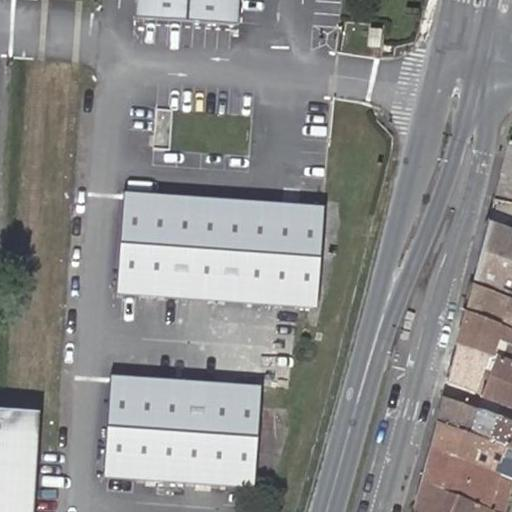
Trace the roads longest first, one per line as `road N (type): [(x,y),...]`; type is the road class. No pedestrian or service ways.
road 1 (residential): [(421,383),(490,150),(504,73)]
road 2 (secondary): [(382,318),(414,268),(481,66)]
road 3 (secondary): [(445,57),(387,262),(382,318)]
road 4 (secondary): [(327,511),(382,318)]
road 5 (residential): [(383,511),(421,383)]
